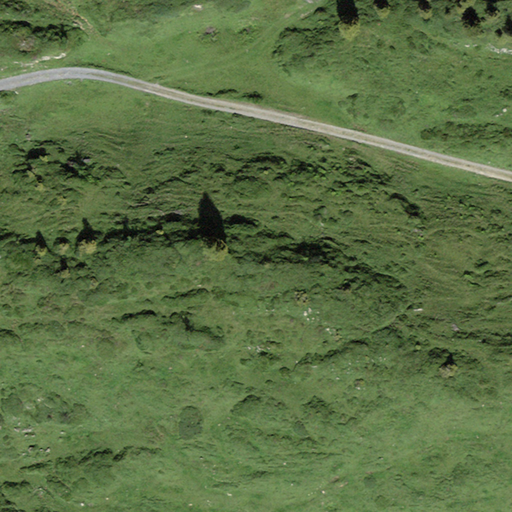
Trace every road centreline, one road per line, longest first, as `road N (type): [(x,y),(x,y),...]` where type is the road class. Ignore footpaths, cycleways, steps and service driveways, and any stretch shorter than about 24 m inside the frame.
road 1 (track): [(0,87),(101,74),(511,175)]
road 2 (track): [(142,85),(244,54),(315,0)]
